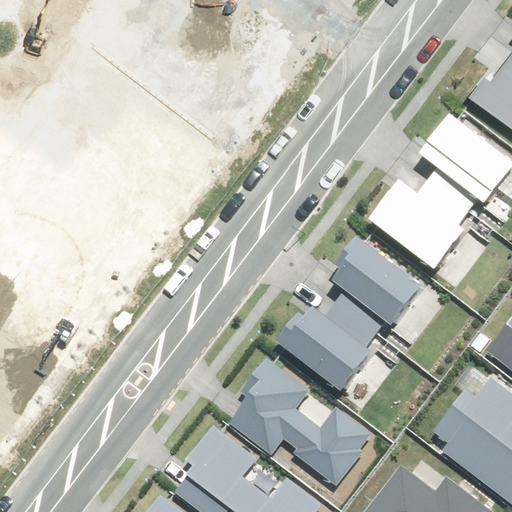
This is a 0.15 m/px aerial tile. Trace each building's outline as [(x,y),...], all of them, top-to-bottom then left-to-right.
[(511,55),(500,71),(493,66),(478,87),(511,112),(511,55)] [(511,167),(511,154),(455,111),(422,153),(438,165),(430,175),(469,205),(481,190),(490,197),(511,167)] [(407,173),(375,215),(438,264),(467,226),(458,219),(469,205),(430,175),(422,185),(407,173)] [(426,282),(363,234),(331,276),(346,288),(338,298),(377,327),(389,313),(398,319),(426,282)] [(267,291),(240,271),(214,307),(241,326),(267,291)] [(315,296),(283,338),(346,386),(375,349),(366,342),(377,327),(338,298),(330,308),(315,296)] [(511,312),(486,346),(511,365),(511,312)] [(249,401),(232,421),(272,455),(281,445),(334,489),(373,443),(273,359),(242,395),(249,401)] [(465,390),(428,441),(511,501),(511,393),(487,376),(473,396),(465,390)] [(197,467),(181,487),(213,511),(224,511),(231,503),(242,511),(313,511),(324,499),(289,472),(273,492),(249,474),(264,455),(220,421),(189,461),(197,467)] [(405,470),(370,511),(493,511),(447,474),(432,492),(405,470)] [(195,511),(171,493),(156,511),(195,511)]
